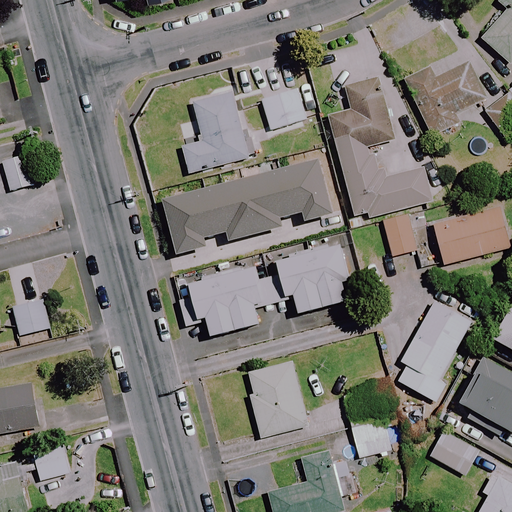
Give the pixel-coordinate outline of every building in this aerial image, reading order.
[(511,0),(497,0),(508,10),(480,41),(509,67),(511,63),(511,0)] [(485,103),(467,64),(433,80),(428,70),(404,82),(431,139),(460,125),(456,117),(485,103)] [(392,144),(377,81),(346,89),(352,111),(327,118),(354,224),(429,205),(420,171),(391,178),(388,167),(375,171),(369,149),(392,144)] [(308,122),(299,91),(260,102),(269,133),(308,122)] [(246,161),(229,94),(189,105),(193,121),(197,119),(203,141),(178,147),(186,177),(246,161)] [(511,142),(511,102),(508,98),(484,117),(506,147),(511,142)] [(29,159),(0,165),(7,196),(35,190),(29,159)] [(332,217),(317,161),(163,203),(178,258),(209,250),(206,241),(226,236),(228,246),(284,231),(282,221),(301,216),(304,225),(332,217)] [(407,218),(382,224),(390,259),(415,253),(420,272),(509,251),(499,209),(410,230),(407,218)] [(300,317),(348,306),(343,286),(351,285),(342,246),(274,261),(282,300),(295,297),(300,317)] [(259,284),(255,269),(189,286),(198,322),(206,320),(211,339),(260,327),(256,311),(279,305),(272,280),(259,284)] [(49,331),(41,302),(12,310),(19,339),(49,331)] [(471,324),(433,303),(399,365),(405,369),(397,383),(434,404),(445,386),(438,382),(471,324)] [(511,303),(492,341),(511,352),(511,303)] [(511,376),(480,358),(470,375),(477,379),(461,406),(511,435),(511,376)] [(307,428),(291,365),(249,375),(254,397),(251,398),(261,440),(307,428)] [(0,436),(40,429),(32,385),(0,390),(0,436)] [(397,447),(389,418),(355,428),(363,456),(397,447)] [(478,453),(442,434),(429,458),(464,478),(478,453)] [(340,511),(349,510),(335,447),(306,454),(313,481),(273,490),(278,511),(340,511)] [(34,455),(39,482),(43,497),(57,494),(54,479),(71,476),(65,449),(34,455)] [(2,485),(0,476),(0,511),(26,511),(18,481),(2,485)] [(511,511),(511,487),(496,480),(479,511),(511,511)]
